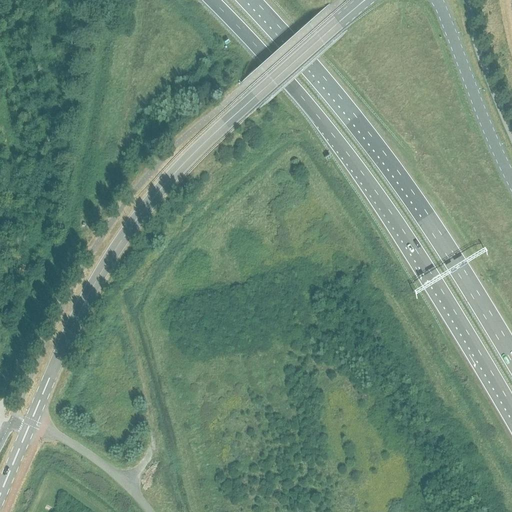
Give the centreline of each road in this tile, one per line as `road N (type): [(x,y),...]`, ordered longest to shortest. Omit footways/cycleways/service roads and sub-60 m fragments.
road 1 (secondary): [(31,421),(92,287),(138,212),(365,0)]
road 2 (trunk): [(210,0),(334,134),(511,404)]
road 3 (trunk): [(511,355),(401,183),(252,0)]
road 4 (secondary): [(511,173),(437,0)]
road 5 (unclassified): [(154,511),(112,468),(31,421)]
road 6 (unclassified): [(511,125),(468,0)]
